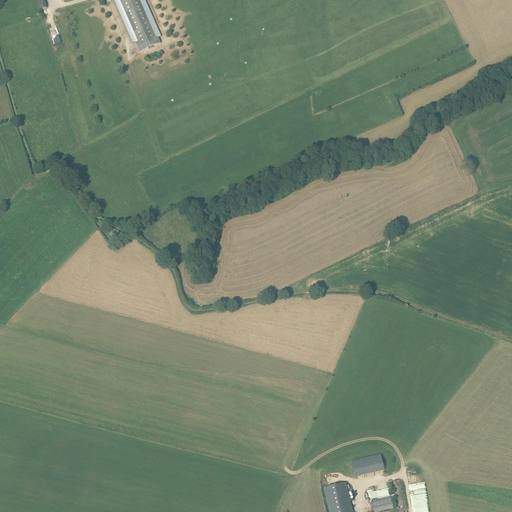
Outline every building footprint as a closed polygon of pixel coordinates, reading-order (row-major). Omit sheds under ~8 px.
[(36,0),(40,10),(47,7),(44,0),(36,0)] [(117,0),(140,52),(161,43),(141,0),(117,0)] [(381,455),(351,461),(355,478),(385,472),(381,455)] [(325,489),(330,511),(351,511),(345,484),(325,489)] [(390,497),(371,502),(373,511),(379,511),(393,509),(390,497)]
